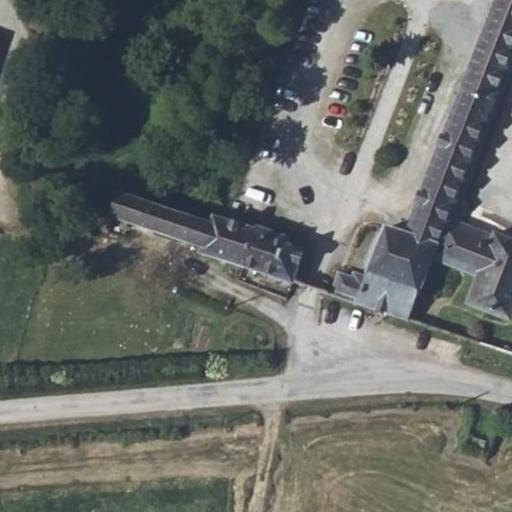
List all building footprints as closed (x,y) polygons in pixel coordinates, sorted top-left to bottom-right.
[(511,0),(492,0),(405,231),(381,223),(360,290),(338,283),(333,297),(409,322),(431,257),(475,273),(466,299),(510,317),(511,311),(511,235),(493,229),(482,255),(438,239),(511,48),(511,0)] [(101,213),(99,220),(95,229),(132,242),(137,226),(203,249),(212,223),(126,193),(117,219),(101,213)] [(212,223),(203,249),(201,252),(250,269),(262,237),(263,233),(214,216),(212,223)] [(262,237),(250,269),(293,285),(305,252),(262,237)] [(487,444),(469,437),(466,446),(484,453),(487,444)]
